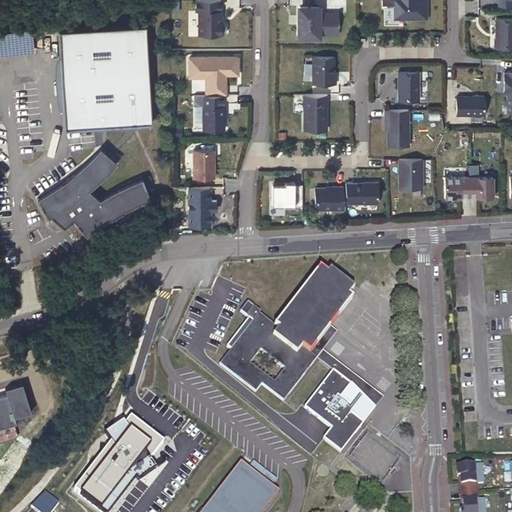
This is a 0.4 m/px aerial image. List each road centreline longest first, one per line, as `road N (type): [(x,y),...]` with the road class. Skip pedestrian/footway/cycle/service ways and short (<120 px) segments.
road 1 (residential): [(456,0),(451,48),(366,59),(357,156),(254,159)]
road 2 (residential): [(422,235),(433,511)]
road 3 (tertiary): [(246,245),(136,259),(59,313),(0,331)]
road 4 (tertiary): [(422,235),(246,245)]
road 5 (residential): [(254,159),(263,134),(264,0)]
